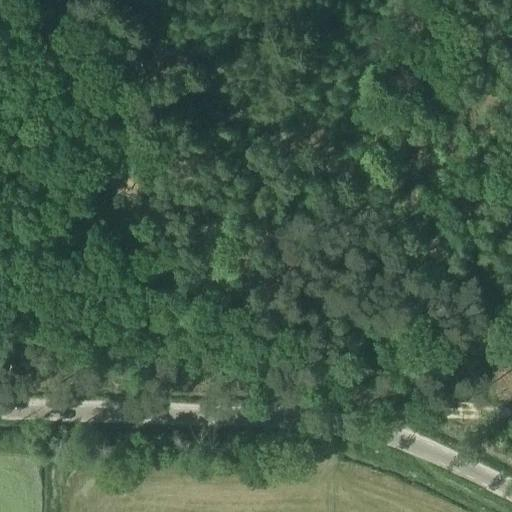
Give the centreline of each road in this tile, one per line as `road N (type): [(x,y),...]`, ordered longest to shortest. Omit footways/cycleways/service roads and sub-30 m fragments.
road 1 (tertiary): [(511,492),(419,446),(317,421),(0,410)]
road 2 (track): [(378,433),(404,409),(511,414)]
